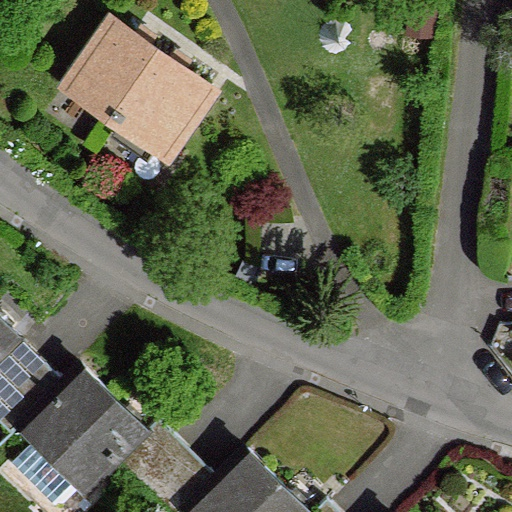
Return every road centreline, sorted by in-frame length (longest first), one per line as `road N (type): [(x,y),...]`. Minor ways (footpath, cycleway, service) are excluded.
road 1 (residential): [(442,401),(281,347),(177,295),(0,174)]
road 2 (residential): [(442,401),(478,0)]
